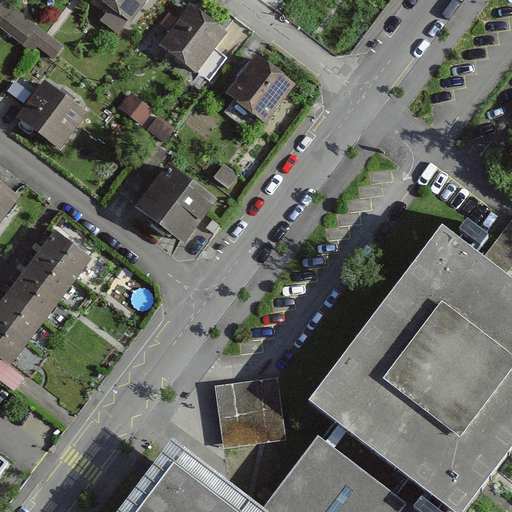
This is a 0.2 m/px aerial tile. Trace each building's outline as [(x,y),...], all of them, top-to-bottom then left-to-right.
[(147,0),(99,0),(129,23),(147,0)] [(226,32),(191,6),(180,21),(176,18),(167,30),(171,33),(160,47),(210,85),(228,62),(222,57),(212,50),(226,32)] [(6,13),(0,20),(0,27),(1,29),(32,52),(35,47),(45,34),(35,27),(32,32),(16,21),(20,16),(9,8),(6,13)] [(45,34),(35,47),(37,49),(52,59),(61,47),(45,34)] [(292,85),(254,58),(227,96),(234,101),(225,113),(257,135),(292,85)] [(44,83),(18,119),(60,150),(86,114),(44,83)] [(150,153),(121,193),(133,202),(163,162),(150,153)] [(169,166),(136,209),(183,244),(206,214),(216,202),(169,166)] [(0,224),(18,200),(0,186),(0,224)] [(464,511),(511,449),(511,284),(440,230),(308,404),(334,424),(320,442),(317,440),(261,511),(230,511),(173,468),(139,511),(398,511),(405,505),(395,497),(408,480),(449,511),(464,511)] [(90,262),(56,235),(41,254),(75,281),(90,262)] [(75,281),(41,254),(24,275),(58,302),(75,281)] [(58,302),(24,275),(7,298),(41,324),(58,302)] [(0,325),(25,345),(41,324),(7,298),(0,306),(0,325)] [(0,358),(8,365),(25,345),(0,325),(0,358)] [(15,392),(23,382),(0,364),(0,383),(14,394),(15,392)] [(216,391),(224,447),(282,439),(275,384),(216,391)]
